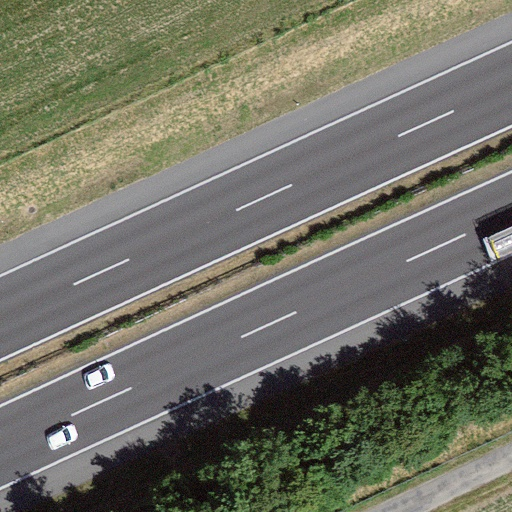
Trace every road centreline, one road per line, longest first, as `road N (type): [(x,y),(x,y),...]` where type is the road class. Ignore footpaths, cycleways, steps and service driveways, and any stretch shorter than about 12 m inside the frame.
road 1 (motorway): [(0,449),(511,214)]
road 2 (motorway): [(511,83),(0,317)]
